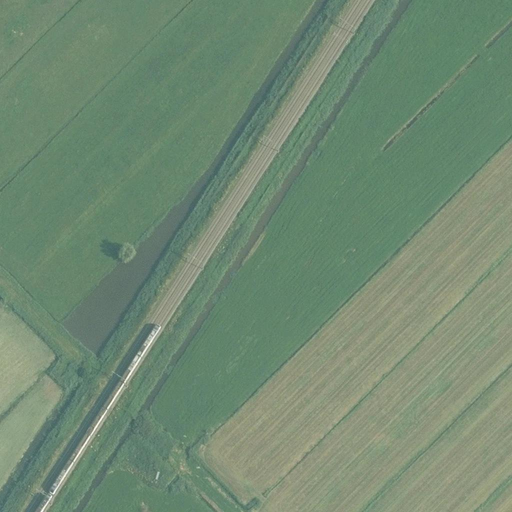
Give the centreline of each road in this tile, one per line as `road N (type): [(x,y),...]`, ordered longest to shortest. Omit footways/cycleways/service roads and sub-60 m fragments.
road 1 (track): [(231,511),(128,409)]
road 2 (track): [(96,377),(0,280)]
